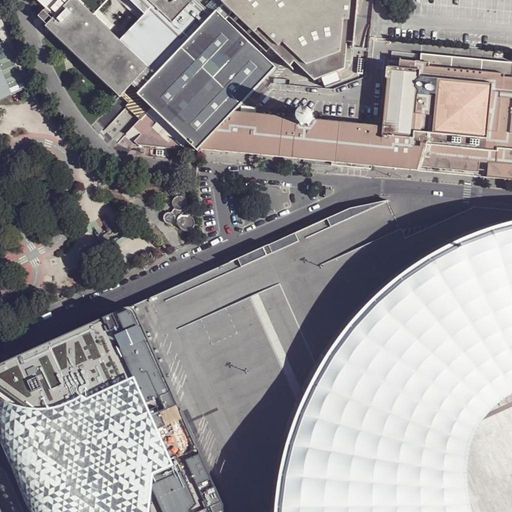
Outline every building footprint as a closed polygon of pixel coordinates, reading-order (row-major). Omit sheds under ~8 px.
[(32,0),(52,19),(43,29),(119,102),(132,89),(139,96),(215,17),(206,9),(213,1),(211,0),(32,0)] [(217,0),(235,17),(232,21),(267,54),(271,49),(290,68),(295,63),(316,82),(346,69),(348,42),(355,43),(358,0),(217,0)] [(215,17),(139,96),(198,151),(277,69),(217,12),(215,17)] [(28,86),(8,40),(0,43),(0,67),(12,94),(28,86)] [(300,118),(257,115),(256,123),(259,124),(258,137),(264,137),(264,146),(263,155),(338,163),(369,166),(375,167),(419,171),(420,167),(424,157),(489,163),(488,178),(511,179),(511,62),(511,63),(487,61),(484,61),(483,63),(482,72),(453,70),(454,60),(453,59),(451,57),(425,55),(422,55),(421,62),(401,61),(400,68),(388,66),(387,76),(389,76),(389,78),(384,126),(314,121),(313,120),(313,121),(312,123),(311,124),(310,125),(308,126),(306,126),(305,126),(303,126),(302,125),(301,123),(300,122),(300,120),(300,118)] [(198,151),(139,96),(139,97),(151,109),(126,136),(137,146),(173,149),(172,157),(186,158),(187,150),(198,151)] [(256,123),(257,115),(252,114),(252,115),(236,113),(202,149),(263,155),(264,146),(257,145),(258,137),(259,124),(256,123)] [(300,116),(300,118),(300,120),(300,122),(301,123),(302,125),(303,126),(305,126),(306,126),(308,126),(310,125),(311,124),(312,123),(313,121),(313,120),(313,118),(312,116),(311,115),(309,113),(307,113),(305,113),(303,114),(302,115),(300,116)] [(424,157),(420,167),(480,172),(481,162),(424,157)] [(371,240),(367,210),(400,196),(356,202),(301,226),(302,230),(307,228),(309,232),(322,231),(326,229),(336,227),(336,224),(343,223),(351,220),(355,229),(356,236),(362,235),(360,214),(371,240)] [(511,511),(511,232),(499,235),(455,254),(409,281),(368,318),(325,377),(296,449),(286,511),(511,511)] [(226,511),(226,504),(134,307),(0,366),(0,396),(39,425),(40,426),(42,427),(44,427),(45,427),(47,427),(49,426),(77,413),(78,413),(79,412),(79,411),(79,410),(79,409),(75,399),(97,390),(97,388),(101,387),(105,398),(91,403),(91,404),(90,405),(90,406),(90,407),(96,422),(92,423),(94,427),(111,420),(118,436),(101,443),(131,511),(226,511)] [(11,431),(9,432),(8,433),(7,434),(6,437),(6,439),(39,511),(89,511),(72,474),(16,433),(15,432),(13,431),(11,431)]
